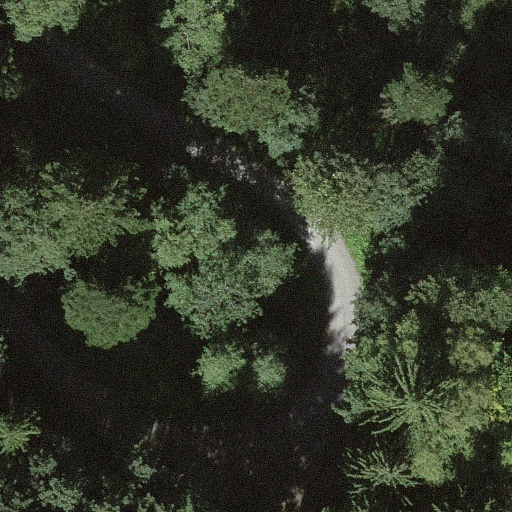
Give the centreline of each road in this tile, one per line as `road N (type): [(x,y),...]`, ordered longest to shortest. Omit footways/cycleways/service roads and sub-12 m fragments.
road 1 (track): [(283,444),(318,409),(342,360),(351,298),(330,241),(281,183),(94,75),(14,0)]
road 2 (track): [(0,305),(98,413),(174,455),(228,459),(283,444)]
